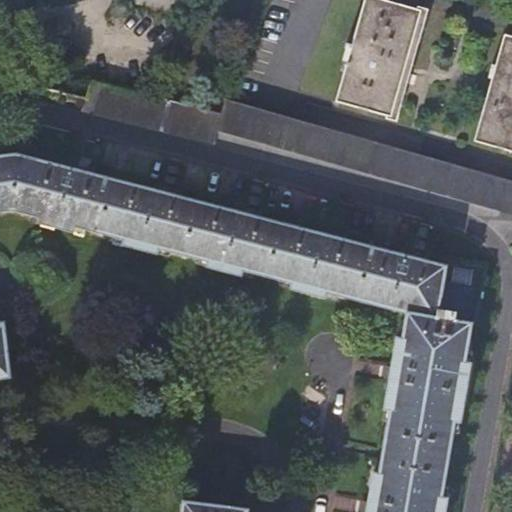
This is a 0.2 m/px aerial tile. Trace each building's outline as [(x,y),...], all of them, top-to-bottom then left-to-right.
[(385,0),(367,0),(338,101),(392,117),(402,83),(408,85),(412,72),(406,70),(422,11),(385,0)] [(493,79),(476,141),(511,150),(511,35),(506,34),(497,66),(494,65),(490,78),(493,79)] [(95,79),(87,98),(89,98),(86,108),(214,141),(218,127),(511,212),(511,181),(303,120),(226,98),(220,112),(159,96),(95,79)] [(19,154),(0,156),(0,211),(13,210),(42,218),(41,223),(75,232),(76,227),(126,240),(125,245),(159,254),(160,249),(210,262),(209,267),(243,276),(245,271),(293,284),(292,289),(327,298),(328,293),(408,315),(404,340),(399,339),(386,410),(392,411),(380,475),(375,474),(368,511),(445,511),(448,499),(442,499),(456,423),(461,424),(471,365),(465,364),(472,326),(475,326),(485,268),(447,262),(446,267),(19,154)] [(0,378),(11,377),(5,324),(0,324),(0,378)] [(249,511),(250,510),(185,501),(183,511),(249,511)]
